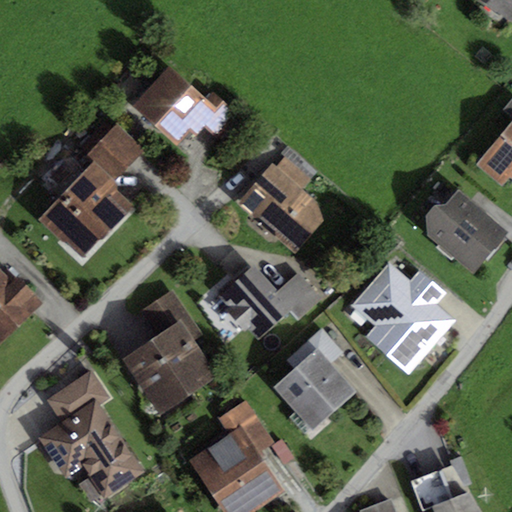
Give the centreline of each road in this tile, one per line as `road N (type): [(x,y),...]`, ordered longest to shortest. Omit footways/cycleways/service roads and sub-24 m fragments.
road 1 (residential): [(203,213),(27,374),(0,416)]
road 2 (residential): [(511,295),(334,511)]
